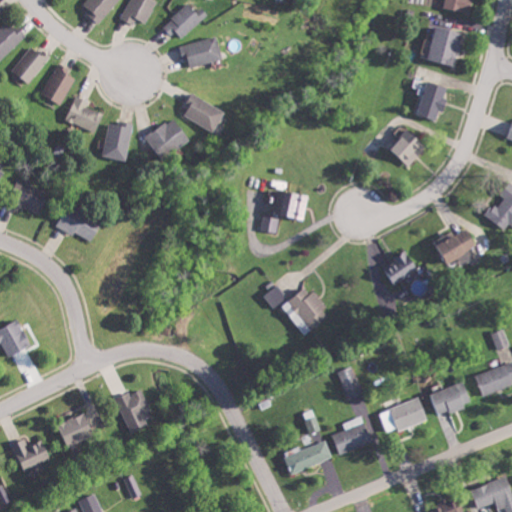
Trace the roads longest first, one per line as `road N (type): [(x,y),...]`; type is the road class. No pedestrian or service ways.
road 1 (residential): [(285,511),(223,391),(187,357),(133,349),(0,408)]
road 2 (residential): [(355,233),(418,202),(457,163),(505,0)]
road 3 (residential): [(317,511),(511,431)]
road 4 (residential): [(91,364),(58,274),(0,238)]
road 5 (residential): [(29,0),(129,78)]
